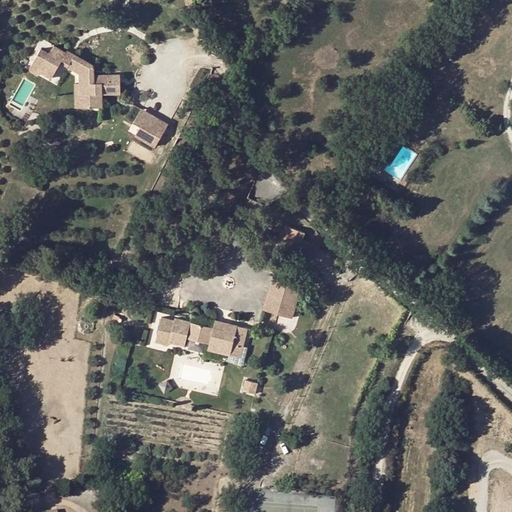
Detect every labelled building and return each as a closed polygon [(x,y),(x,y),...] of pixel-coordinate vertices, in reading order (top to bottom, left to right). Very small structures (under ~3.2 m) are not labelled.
[(49,52),(41,48),(31,65),(39,70),(51,76),(58,62),(60,59),(69,63),(67,67),(78,72),(79,83),(79,94),(90,94),(90,106),(103,106),(102,93),(119,92),(119,73),(94,74),(93,62),(77,54),(72,56),(64,52),(64,50),(53,44),(49,52)] [(60,59),(58,62),(67,67),(69,63),(60,59)] [(73,83),(74,105),(90,106),(90,94),(79,94),(79,83),(73,83)] [(147,128),(153,115),(140,108),(133,121),(140,125),(147,128)] [(155,147),(168,123),(153,115),(147,128),(140,125),(134,136),(155,147)] [(303,240),(304,231),(285,225),(278,248),(305,256),(309,242),(303,240)] [(271,277),(263,308),(293,317),(301,285),(298,284),(271,277)] [(233,343),(243,345),(247,327),(225,321),(224,329),(212,326),(174,317),(173,319),(161,316),(155,342),(167,345),(168,341),(184,345),(186,337),(209,342),(207,348),(231,354),(233,343)] [(224,329),(225,321),(214,318),(212,326),(224,329)] [(233,343),(231,354),(241,356),(243,345),(233,343)] [(244,379),(242,390),(254,393),(257,382),(244,379)] [(45,511),(45,510),(40,511),(37,511),(34,494),(25,495),(27,511),(45,511)]
